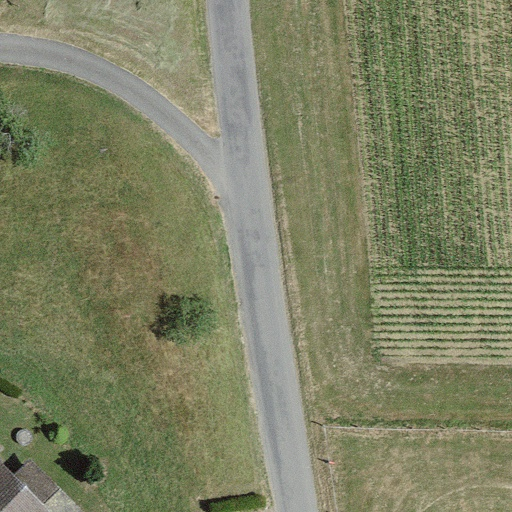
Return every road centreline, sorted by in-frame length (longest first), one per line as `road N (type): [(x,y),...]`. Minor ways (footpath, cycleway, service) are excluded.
road 1 (unclassified): [(231,0),(257,316),(287,511)]
road 2 (track): [(0,49),(45,50),(146,94),(247,199)]
